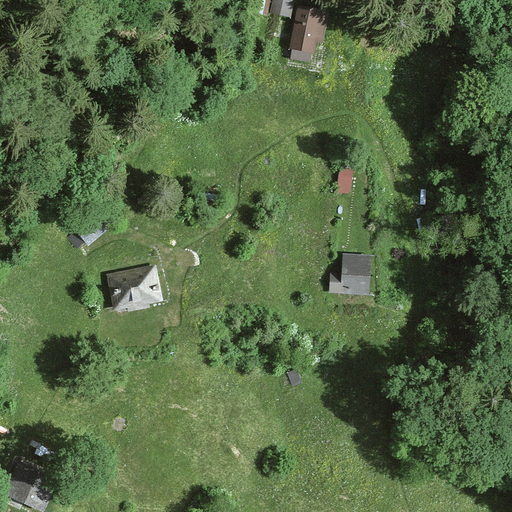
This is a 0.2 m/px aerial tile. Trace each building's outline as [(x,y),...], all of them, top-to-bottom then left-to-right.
[(293,0),(273,0),(271,12),(293,16),(287,47),(293,48),(290,61),(311,65),(315,43),(323,44),(328,14),(292,7),(293,0)] [(352,169),(338,168),(335,192),(349,193),(352,169)] [(339,276),(330,275),(328,295),(364,298),(368,259),(340,256),(339,276)] [(161,302),(153,266),(107,276),(114,312),(161,302)] [(60,478),(19,461),(5,495),(45,511),(60,478)]
